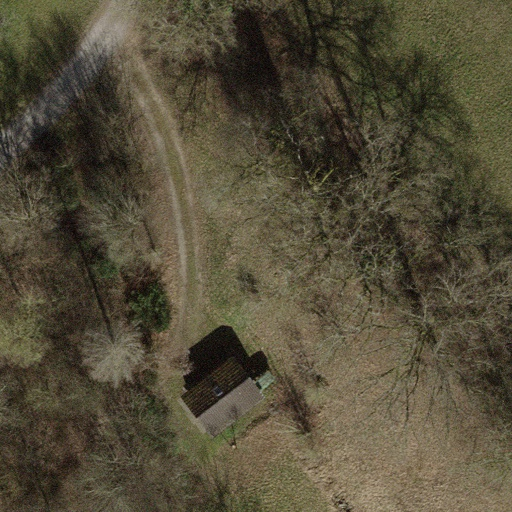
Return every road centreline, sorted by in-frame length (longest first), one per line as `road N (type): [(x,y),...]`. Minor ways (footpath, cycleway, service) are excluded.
road 1 (track): [(96,55),(152,109),(172,150),(189,232),(183,369)]
road 2 (track): [(0,156),(96,55),(131,0)]
